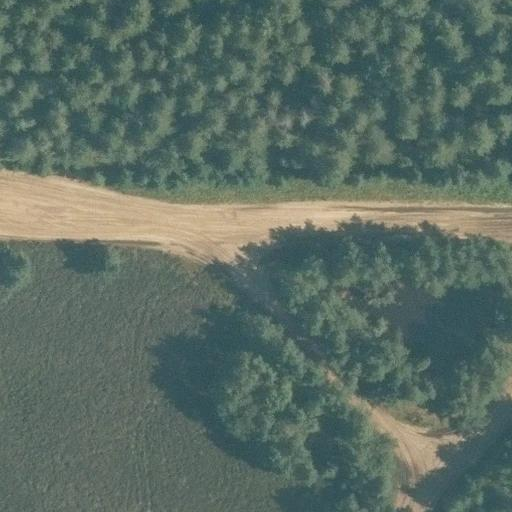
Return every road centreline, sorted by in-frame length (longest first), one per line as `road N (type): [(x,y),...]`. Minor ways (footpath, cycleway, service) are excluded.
road 1 (track): [(511,204),(49,208),(0,200)]
road 2 (track): [(403,511),(511,400)]
